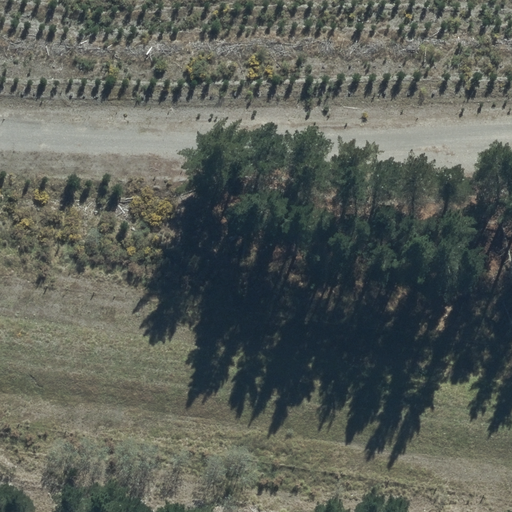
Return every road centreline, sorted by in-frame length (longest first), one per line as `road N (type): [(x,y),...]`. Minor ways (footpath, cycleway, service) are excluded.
road 1 (track): [(0,368),(511,442)]
road 2 (unclassified): [(0,142),(511,146)]
